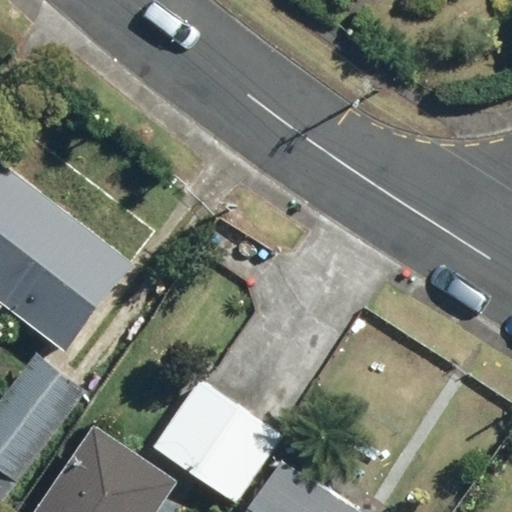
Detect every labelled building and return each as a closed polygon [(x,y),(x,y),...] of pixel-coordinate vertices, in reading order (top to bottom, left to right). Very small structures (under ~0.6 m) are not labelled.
[(15,147),(0,167),(0,281),(86,346),(156,253),(15,147)] [(0,511),(6,511),(98,380),(45,343),(0,409),(0,511)] [(287,423),(215,371),(163,443),(234,495),(287,423)] [(161,511),(193,467),(114,412),(44,511),(161,511)] [(397,511),(301,446),(255,511),(397,511)]
